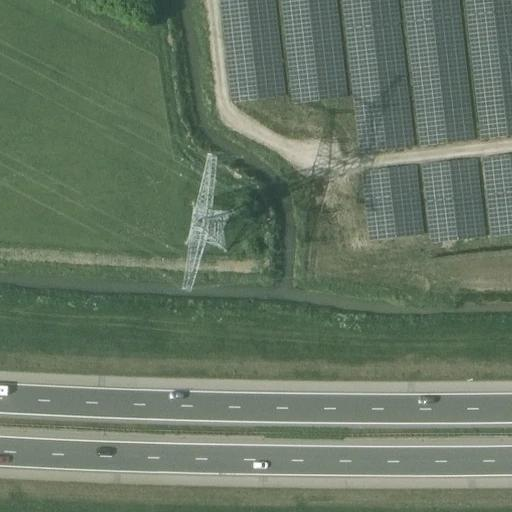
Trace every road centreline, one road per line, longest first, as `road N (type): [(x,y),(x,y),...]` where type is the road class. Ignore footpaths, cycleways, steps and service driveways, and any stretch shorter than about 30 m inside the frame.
road 1 (motorway): [(0,450),(511,462)]
road 2 (motorway): [(511,402),(0,399)]
